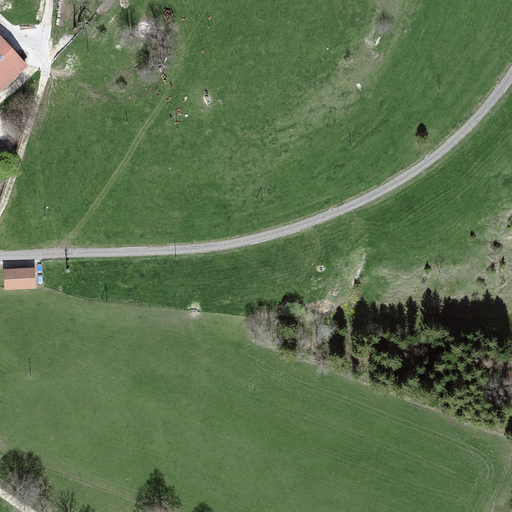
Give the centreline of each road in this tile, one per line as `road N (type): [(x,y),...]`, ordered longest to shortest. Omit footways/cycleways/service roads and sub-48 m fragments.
road 1 (unclassified): [(0,259),(204,250),(299,230),(409,180),(511,77)]
road 2 (track): [(0,210),(45,71),(47,0)]
